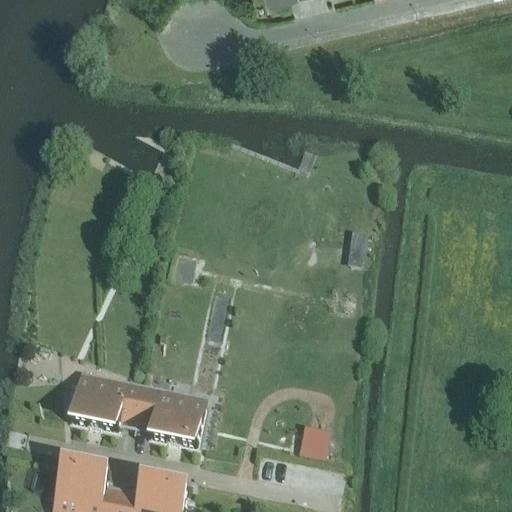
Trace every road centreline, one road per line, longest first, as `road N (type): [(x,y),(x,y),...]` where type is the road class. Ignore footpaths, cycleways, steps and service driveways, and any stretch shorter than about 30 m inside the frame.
road 1 (residential): [(333,511),(334,505),(35,445)]
road 2 (residential): [(429,0),(250,41),(200,29)]
